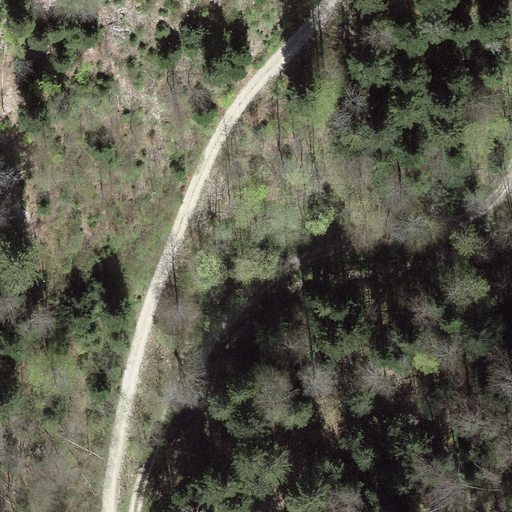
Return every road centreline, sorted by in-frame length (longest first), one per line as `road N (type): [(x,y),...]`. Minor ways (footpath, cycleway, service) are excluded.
road 1 (track): [(105,511),(151,313),(202,173),(232,119),(332,0)]
road 2 (track): [(511,177),(488,206),(325,250),(244,294),(205,343),(172,410),(144,475),(138,511)]
